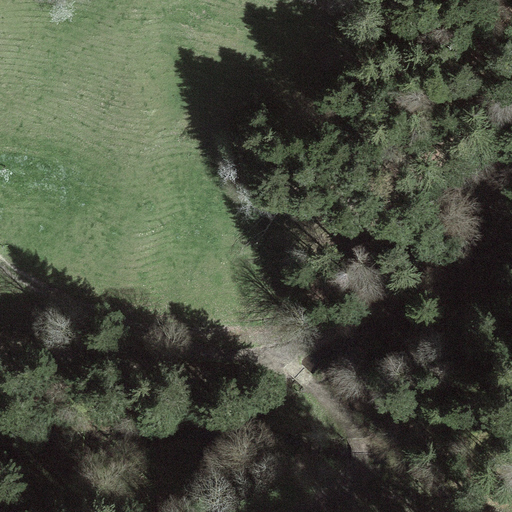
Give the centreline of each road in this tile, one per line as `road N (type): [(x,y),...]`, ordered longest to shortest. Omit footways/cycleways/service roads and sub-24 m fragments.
road 1 (track): [(0,268),(85,309),(289,370),(333,401),(362,432),(368,467),(287,511)]
road 2 (track): [(0,356),(187,375),(269,364)]
